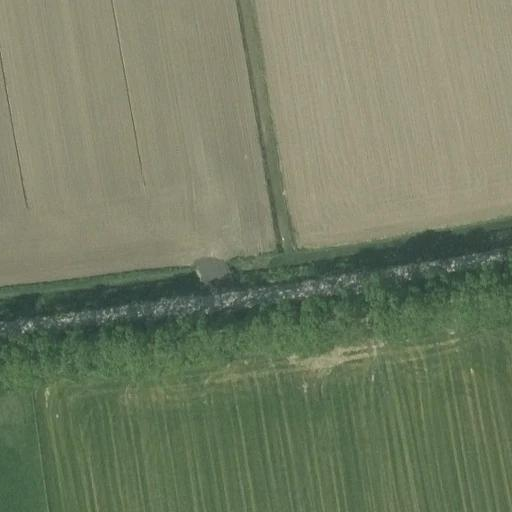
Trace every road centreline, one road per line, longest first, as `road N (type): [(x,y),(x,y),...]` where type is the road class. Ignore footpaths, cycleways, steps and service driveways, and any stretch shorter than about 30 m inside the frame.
road 1 (unclassified): [(0,330),(511,253)]
road 2 (track): [(181,0),(218,302)]
